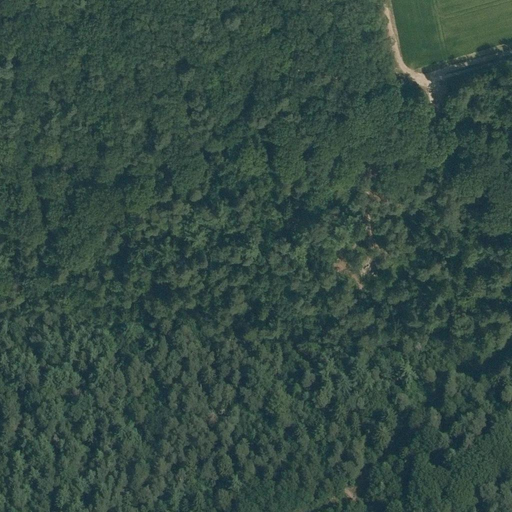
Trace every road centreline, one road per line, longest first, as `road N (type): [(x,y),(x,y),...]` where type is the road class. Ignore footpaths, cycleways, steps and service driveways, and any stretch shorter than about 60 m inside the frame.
road 1 (track): [(0,209),(243,134),(401,152),(432,129),(436,96)]
road 2 (track): [(436,96),(466,126),(511,224)]
